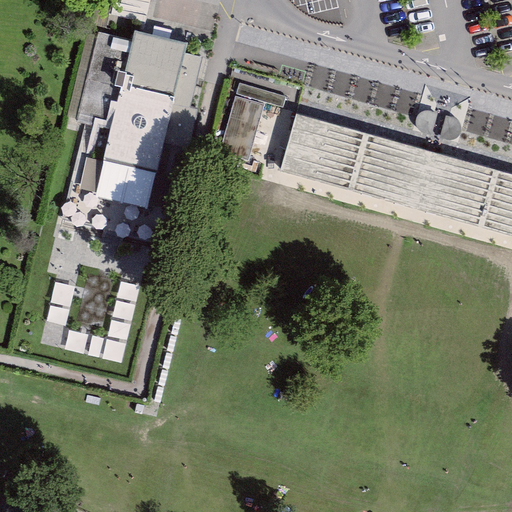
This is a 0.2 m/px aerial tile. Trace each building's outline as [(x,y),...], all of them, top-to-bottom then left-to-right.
[(131,38),(96,30),(76,118),(110,126),(103,155),(156,167),(162,140),(187,146),(196,108),(188,106),(200,55),(183,51),(186,38),(134,26),(131,38)] [(511,146),(300,86),(276,168),(511,234),(511,146)] [(263,146),(270,108),(237,101),(230,139),(263,146)] [(474,243),(398,227),(390,263),(466,280),(474,243)] [(386,282),(359,275),(352,299),(379,306),(386,282)] [(511,333),(511,330),(425,305),(419,329),(506,354),(511,333)]
